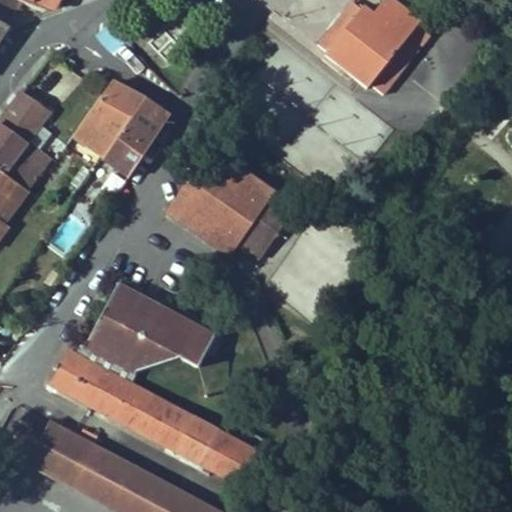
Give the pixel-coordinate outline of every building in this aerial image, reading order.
[(12,0),(44,13),(53,10),(57,0),(12,0)] [(376,87),(390,86),(430,36),(417,26),(420,22),(391,0),(384,0),(372,15),(363,8),(359,12),(350,4),(317,46),(327,54),(325,56),(367,90),(370,86),(374,89),(376,87)] [(102,156),(104,157),(144,101),(111,84),(74,136),(102,156)] [(376,87),(374,89),(383,96),(390,86),(376,87)] [(49,112),(22,93),(0,123),(0,174),(27,193),(50,162),(38,153),(51,134),(39,125),(49,112)] [(104,157),(102,160),(128,179),(168,118),(144,101),(104,157)] [(210,150),(166,214),(228,257),(236,245),(259,261),(295,208),(210,150)] [(0,242),(9,230),(2,225),(27,193),(0,174),(0,242)] [(64,257),(86,226),(68,214),(46,245),(64,257)] [(214,337),(116,286),(83,348),(80,346),(74,357),(65,352),(48,384),(241,488),(259,456),(129,385),(136,373),(179,359),(197,369),(214,337)] [(26,465),(115,511),(213,511),(92,448),(97,439),(83,431),(78,440),(65,433),(48,424),(44,431),(39,428),(36,433),(29,429),(20,446),(32,453),(26,465)]
